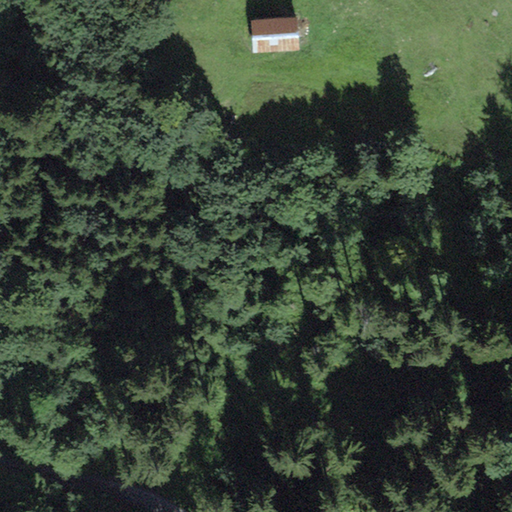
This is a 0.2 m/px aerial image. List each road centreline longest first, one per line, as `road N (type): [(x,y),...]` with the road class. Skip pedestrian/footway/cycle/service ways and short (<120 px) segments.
road 1 (track): [(511,402),(481,401),(289,484),(159,464),(24,419),(0,386)]
road 2 (track): [(167,511),(0,458)]
